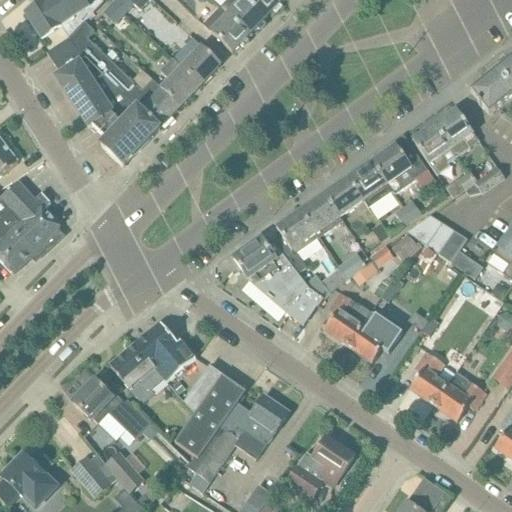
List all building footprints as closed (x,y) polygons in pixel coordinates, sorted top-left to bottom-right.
[(61,28),(69,40),(84,24),(93,16),(83,0),(49,0),(46,2),(45,2),(25,15),(42,40),(61,28)] [(118,0),(113,5),(124,16),(133,6),(140,13),(152,1),(150,0),(118,0)] [(243,0),(228,0),(219,10),(248,39),(257,29),(259,31),(264,25),(263,23),(265,22),(243,0)] [(279,6),(281,5),(276,0),(243,0),(265,22),(273,12),(275,14),(280,8),(279,6)] [(113,5),(104,15),(114,25),(124,16),(113,5)] [(248,39),(219,10),(203,27),(232,55),(241,46),(242,48),(248,42),(247,40),(248,39)] [(94,33),(84,24),(69,40),(67,42),(77,51),(86,42),(94,33)] [(77,51),(67,42),(47,55),(60,76),(56,79),(89,130),(92,128),(123,95),(77,51)] [(77,51),(123,95),(161,130),(180,109),(161,91),(153,83),(142,95),(131,84),(86,42),(77,51)] [(201,48),(181,69),(201,88),(221,67),(201,48)] [(511,60),(471,94),(479,104),(478,105),(480,109),(482,108),(490,118),(511,99),(511,60)] [(169,82),(161,91),(180,109),(201,88),(181,69),(173,62),(161,75),(169,82)] [(123,95),(92,128),(107,142),(101,148),(123,169),(151,140),(152,140),(160,132),(159,131),(161,130),(123,95)] [(473,135),(457,111),(434,127),(457,160),(470,150),(464,141),(473,135)] [(457,160),(434,127),(412,142),(438,178),(439,177),(451,169),(449,166),(457,160)] [(0,141),(0,178),(18,165),(0,141)] [(396,147),(372,164),(387,186),(393,194),(393,195),(395,197),(416,182),(428,174),(412,150),(403,157),(396,147)] [(393,194),(387,186),(372,164),(348,180),(363,203),(369,210),(393,194)] [(504,180),(497,170),(475,185),(481,195),(482,196),(504,180)] [(469,198),(481,195),(475,185),(474,186),(468,178),(459,185),(469,198)] [(324,197),(340,219),(363,203),(348,180),(324,197)] [(35,202),(18,184),(1,200),(0,198),(0,263),(10,274),(12,273),(15,275),(23,267),(21,264),(60,229),(44,211),(51,205),(41,195),(35,202)] [(324,197),(300,213),(318,239),(342,223),(340,219),(324,197)] [(411,205),(404,210),(412,222),(419,216),(411,205)] [(396,216),(404,227),(412,222),(404,210),(396,216)] [(280,237),(272,242),(274,246),(275,247),(297,277),(307,270),(297,256),(319,241),(318,240),(318,239),(300,213),(276,230),(280,237)] [(430,218),(407,235),(427,249),(443,226),(430,218)] [(455,234),(443,226),(427,249),(439,258),(455,234)] [(380,244),(388,238),(381,227),(373,233),(380,244)] [(511,229),(494,256),(487,265),(511,282),(511,229)] [(455,234),(439,258),(451,266),(459,254),(467,242),(455,234)] [(418,250),(417,250),(408,239),(393,253),(403,263),(418,250)] [(275,247),(274,246),(268,250),(261,240),(233,259),(248,281),(288,316),(303,326),(316,307),(318,309),(319,308),(305,288),(297,277),(275,247)] [(459,254),(451,266),(475,282),(484,271),(459,254)] [(340,270),(348,283),(365,271),(356,259),(340,270)] [(354,280),(359,287),(378,274),(373,267),(354,280)] [(316,281),(305,288),(319,308),(322,303),(328,298),(316,281)] [(498,285),(491,296),(502,304),(509,293),(498,285)] [(381,299),(382,301),(389,305),(397,293),(389,288),(381,299)] [(358,306),(357,307),(341,296),(330,312),(335,316),(324,332),(348,349),(363,328),(372,315),(358,306)] [(401,336),(372,315),(363,328),(348,349),(372,365),(382,351),(388,355),(401,336)] [(431,322),(423,334),(430,339),(438,327),(431,322)] [(135,347),(164,381),(167,385),(196,361),(180,343),(177,345),(161,326),(135,347)] [(151,392),(164,381),(135,347),(110,368),(129,392),(130,392),(142,406),(155,396),(151,392)] [(508,391),(511,385),(511,354),(493,381),(508,391)] [(410,391),(434,408),(448,387),(435,379),(444,367),(427,355),(415,371),(421,375),(410,391)] [(209,368),(183,405),(194,417),(222,377),(209,368)] [(456,375),(448,387),(434,408),(458,424),(469,408),(474,412),(486,396),(456,375)] [(194,417),(174,445),(196,460),(198,461),(237,406),(246,394),(222,377),(194,417)] [(95,382),(73,405),(91,423),(93,421),(99,427),(109,416),(136,442),(143,435),(151,442),(159,433),(128,401),(125,404),(106,387),(103,390),(95,382)] [(252,416),(237,406),(198,461),(196,460),(187,470),(210,485),(235,448),(257,463),(266,450),(290,415),(264,398),(252,416)] [(506,434),(495,450),(511,462),(511,412),(511,414),(500,430),(506,434)] [(314,460),(307,455),(286,484),(312,500),(322,486),(320,485),(322,481),(321,480),(323,477),(336,485),(354,459),(327,441),(314,460)] [(33,509),(54,487),(42,475),(51,466),(38,453),(29,462),(24,457),(2,480),(5,482),(0,487),(0,500),(8,508),(19,496),(33,509)] [(120,456),(107,468),(131,494),(144,482),(120,456)] [(117,482),(118,480),(107,468),(97,457),(90,463),(87,460),(72,472),(95,500),(117,482)] [(261,511),(272,496),(259,487),(241,511),(261,511)] [(403,511),(430,511),(418,503),(414,500),(412,499),(408,506),(403,511)]
